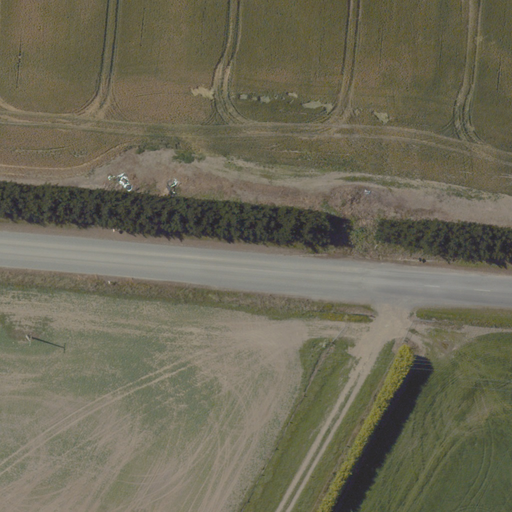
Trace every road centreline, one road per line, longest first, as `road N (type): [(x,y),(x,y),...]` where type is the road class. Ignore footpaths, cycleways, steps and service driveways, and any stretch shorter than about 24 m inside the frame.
road 1 (unclassified): [(511,292),(0,248)]
road 2 (track): [(399,284),(277,511)]
